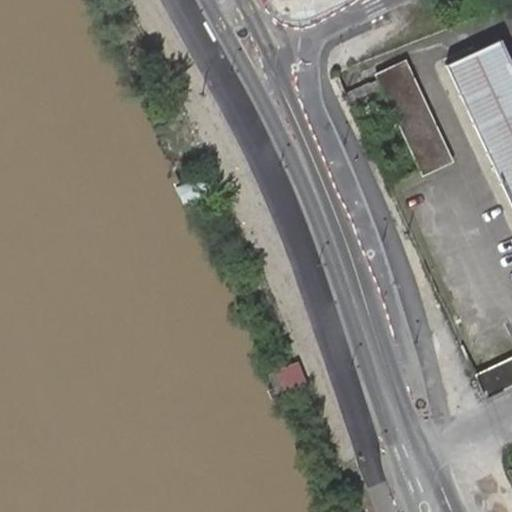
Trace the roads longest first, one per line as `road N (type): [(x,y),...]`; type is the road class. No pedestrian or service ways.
road 1 (secondary): [(206,0),(312,211),(407,511)]
road 2 (secondary): [(452,511),(365,254),(278,55)]
